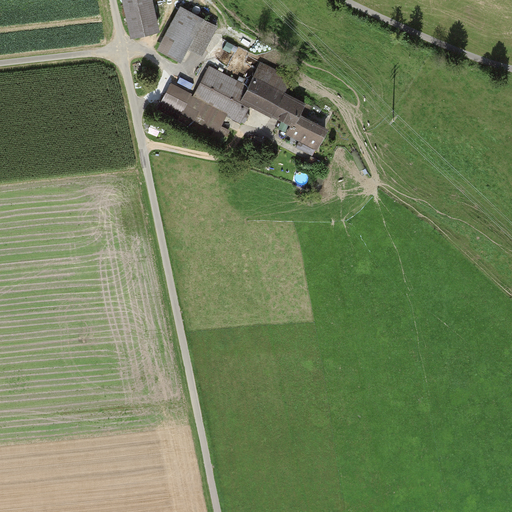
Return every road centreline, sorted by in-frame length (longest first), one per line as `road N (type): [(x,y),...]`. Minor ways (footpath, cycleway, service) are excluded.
road 1 (track): [(217,511),(112,0)]
road 2 (track): [(342,0),(511,69)]
